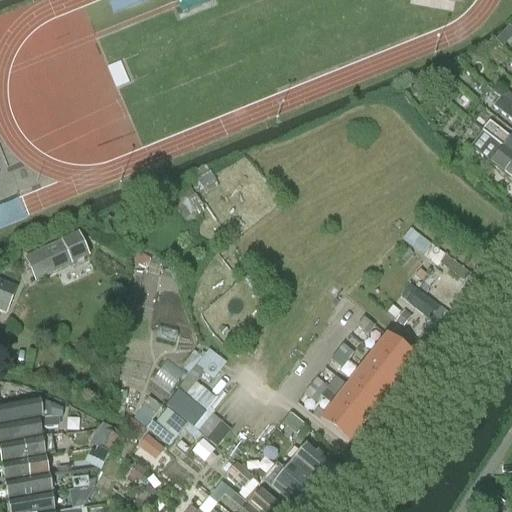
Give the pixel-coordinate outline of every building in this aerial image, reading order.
[(426,73),(418,82),(429,91),(436,82),(426,73)] [(421,100),(429,91),(418,82),(411,91),(421,100)] [(502,97),(501,99),(511,108),(511,97),(506,93),(502,97)] [(511,108),(501,99),(494,107),(511,121),(511,108)] [(488,125),(482,133),(506,153),(511,157),(511,136),(509,140),(491,125),(490,126),(488,125)] [(482,133),(470,149),(490,164),(511,181),(511,157),(506,153),(482,133)] [(183,192),(163,206),(178,226),(197,212),(189,199),(193,197),(189,189),(183,193),(183,192)] [(401,242),(437,269),(439,265),(445,257),(410,230),(401,242)] [(78,236),(25,260),(35,282),(89,258),(78,236)] [(445,257),(439,265),(463,284),(469,276),(445,257)] [(0,312),(6,315),(16,290),(0,283),(0,312)] [(404,302),(430,322),(421,333),(448,354),(455,353),(459,346),(459,340),(454,336),(461,327),(414,289),(404,302)] [(386,315),(394,321),(400,314),(392,308),(386,315)] [(403,329),(412,318),(403,312),(395,323),(403,329)] [(363,320),(356,328),(367,336),(373,328),(363,320)] [(373,356),(384,364),(401,377),(414,360),(386,338),(373,356)] [(342,346),(336,354),(347,363),(347,362),(360,372),(359,373),(373,383),(387,395),(401,377),(384,364),(373,356),(365,365),(352,355),(353,355),(342,346)] [(163,435),(153,452),(163,458),(173,442),(174,441),(186,427),(187,428),(184,432),(196,443),(201,437),(197,434),(210,418),(185,399),(203,375),(213,382),(226,365),(208,352),(202,360),(193,354),(181,368),(190,375),(165,408),(167,410),(154,427),(163,435)] [(336,354),(330,362),(340,370),(347,363),(336,354)] [(347,389),(346,390),(374,412),(387,395),(373,383),(359,373),(347,389)] [(316,380),(309,389),(320,397),(333,407),(361,429),(374,412),(346,390),(347,389),(334,379),(326,389),(316,380)] [(309,389),(303,396),(314,405),(320,397),(309,389)] [(160,409),(150,402),(141,415),(151,422),(160,409)] [(32,403),(0,408),(0,427),(35,422),(40,421),(39,412),(45,412),(45,409),(32,403)] [(317,410),(311,418),(316,422),(319,424),(347,446),(361,429),(333,407),(325,416),(317,410)] [(45,412),(39,412),(40,421),(41,430),(58,429),(61,428),(61,419),(57,420),(56,411),(45,412)] [(137,412),(124,429),(138,440),(142,435),(147,438),(154,427),(149,424),(151,422),(141,415),(137,412)] [(220,424),(213,418),(211,416),(210,418),(197,434),(201,437),(206,441),(220,424)] [(35,422),(0,427),(0,447),(35,441),(33,427),(36,426),(35,422)] [(228,435),(230,432),(220,424),(206,441),(216,449),(228,435)] [(104,429),(95,448),(97,449),(109,454),(110,455),(119,437),(104,429)] [(35,441),(0,447),(0,458),(1,466),(44,459),(44,458),(54,456),(51,438),(35,441)] [(276,465),(262,483),(296,511),(309,511),(341,474),(307,446),(285,473),(276,465)] [(94,454),(88,467),(99,473),(109,454),(97,449),(94,454)] [(44,459),(1,466),(5,484),(48,477),(44,459)] [(226,477),(243,492),(253,481),(236,465),(226,477)] [(48,477),(5,484),(8,503),(51,496),(48,477)] [(87,478),(70,480),(72,492),(73,492),(88,490),(89,490),(87,478)] [(220,485),(208,500),(216,506),(223,497),(229,502),(241,511),(253,511),(247,507),(234,496),(220,485)] [(147,488),(133,506),(140,511),(147,511),(159,497),(147,488)] [(73,492),(72,492),(74,507),(82,506),(90,490),(89,490),(88,490),(73,492)] [(282,511),(260,493),(247,507),(253,511),(282,511)] [(53,511),(51,496),(8,503),(9,511),(53,511)]
